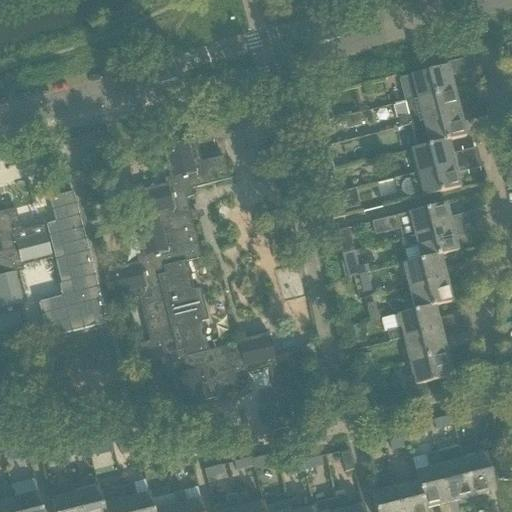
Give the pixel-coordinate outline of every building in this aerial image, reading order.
[(404,103),(453,91),(447,67),(410,76),(398,79),(404,103),(394,105),(393,105),(393,106),(404,103)] [(404,103),(393,106),(397,119),(399,129),(409,127),(459,114),(456,104),(453,91),(404,103)] [(308,127),(322,124),(317,105),(304,108),(308,127)] [(447,142),(465,138),(459,114),(409,127),(415,149),(427,146),(427,147),(447,142)] [(313,145),(327,141),(322,124),(308,127),(313,145)] [(223,348),(208,352),(200,323),(207,322),(200,290),(193,292),(185,263),(201,259),(185,199),(193,197),(191,190),(228,181),(223,157),(200,163),(195,140),(163,148),(171,178),(164,180),(166,187),(136,195),(143,225),(136,227),(143,257),(136,259),(138,266),(108,274),(115,304),(138,299),(149,343),(126,348),(134,379),(164,372),(166,379),(174,377),(181,407),(250,390),(246,375),(268,370),(273,391),(258,395),(267,434),(291,428),(285,405),(300,402),(296,387),(304,385),(296,354),(274,359),(268,337),(237,345),(239,352),(225,355),(223,348)] [(453,165),(447,142),(427,147),(427,146),(415,149),(409,151),(415,175),(453,165)] [(320,172),(330,170),(332,169),(328,154),(316,157),(320,172)] [(0,163),(0,191),(11,190),(6,162),(0,163)] [(408,202),(421,198),(459,189),(453,165),(415,175),(393,180),(395,187),(399,189),(401,193),(404,196),(407,197),(408,202)] [(325,191),(334,189),(330,170),(320,172),(325,191)] [(103,187),(92,188),(93,201),(104,200),(103,187)] [(72,193),(48,199),(54,223),(45,226),(60,285),(58,286),(61,297),(37,304),(47,340),(107,324),(72,193)] [(332,221),(345,217),(340,200),(328,203),(332,221)] [(104,201),(92,201),(93,211),(104,211),(104,201)] [(399,242),(412,238),(451,229),(445,205),(393,218),(399,242)] [(0,341),(23,336),(15,306),(22,304),(14,274),(22,272),(20,265),(50,257),(41,226),(20,232),(14,209),(0,213),(0,250),(1,253),(0,252),(0,341)] [(457,252),(451,229),(412,238),(399,242),(402,251),(415,248),(418,261),(418,262),(439,256),(439,257),(457,252)] [(341,256),(353,253),(347,230),(335,232),(341,256)] [(445,279),(439,257),(439,256),(418,262),(418,261),(400,265),(406,289),(445,279)] [(359,276),(354,258),(342,261),(347,279),(357,276),(366,274),(359,276)] [(362,294),(370,291),(366,274),(357,276),(362,294)] [(434,308),(451,303),(445,279),(406,289),(412,312),(434,307),(434,308)] [(369,323),(378,321),(373,303),(365,306),(369,323)] [(400,329),(386,333),(388,343),(402,340),(439,330),(434,308),(434,307),(412,312),(396,316),(400,329)] [(356,345),(365,342),(360,325),(352,327),(356,345)] [(408,363),(445,354),(439,330),(402,340),(408,363)] [(412,377),(401,384),(404,394),(421,390),(420,385),(425,384),(451,377),(445,354),(408,363),(412,377)] [(364,374),(372,372),(368,355),(359,357),(364,374)] [(362,375),(358,375),(358,376),(362,391),(367,389),(368,392),(377,390),(372,372),(364,374),(362,375)] [(453,425),(470,421),(468,412),(451,417),(453,425)] [(435,429),(453,425),(451,417),(433,421),(435,429)] [(405,437),(422,433),(420,424),(403,429),(405,437)] [(255,437),(245,439),(247,448),(257,446),(255,437)] [(391,451),(408,447),(406,438),(388,442),(391,451)] [(110,439),(92,443),(95,456),(113,452),(111,444),(110,439)] [(138,450),(137,450),(134,439),(117,443),(120,455),(138,450)] [(71,457),(89,453),(86,444),(69,449),(71,457)] [(361,458),(379,454),(376,445),(359,450),(361,458)] [(140,458),(157,454),(155,446),(137,450),(138,450),(140,458)] [(445,451),(435,454),(448,504),(471,498),(460,453),(458,448),(445,451)] [(11,462),(28,458),(26,449),(8,453),(11,462)] [(41,465),(58,460),(56,452),(39,456),(41,465)] [(344,473),(353,471),(348,453),(340,455),(344,473)] [(448,504),(435,454),(425,456),(428,469),(415,473),(417,483),(424,510),(425,510),(448,504)] [(173,468),(191,464),(188,455),(171,460),(173,468)] [(485,455),(462,461),(471,498),(495,492),(485,455)] [(254,471),(271,467),(269,456),(251,461),(253,467),(254,471)] [(322,466),(320,458),(301,462),(301,464),(302,464),(304,471),(322,466)] [(253,467),(251,461),(251,459),(233,463),(236,472),(253,467)] [(304,473),(304,471),(302,464),(301,464),(284,469),(287,477),(304,473)] [(205,479),(223,475),(221,466),(203,471),(205,479)] [(93,482),(90,477),(75,486),(72,487),(74,495),(78,511),(102,511),(102,506),(96,481),(93,482)] [(417,483),(394,488),(400,511),(425,511),(425,510),(424,510),(417,483)] [(135,498),(132,485),(121,487),(125,500),(127,511),(152,511),(153,511),(150,500),(149,494),(135,498)] [(374,511),(400,511),(394,488),(370,495),(374,511)] [(182,492),(173,494),(176,506),(177,511),(202,511),(199,500),(185,504),(182,492)] [(351,509),(343,492),(334,494),(335,499),(338,511),(363,511),(362,506),(351,509)] [(248,505),(245,493),(234,495),(238,511),(264,511),(263,507),(262,502),(248,505)] [(16,511),(41,511),(37,494),(13,500),(16,511)] [(177,511),(176,506),(173,494),(150,500),(153,511),(152,511),(177,511)] [(52,511),(78,511),(74,495),(50,501),(52,511)] [(228,510),(221,511),(238,511),(234,495),(225,498),(227,506),(228,510)] [(299,511),(296,498),(286,501),(289,511),(313,511),(313,508),(299,511)] [(338,511),(335,499),(312,505),(313,508),(313,511),(338,511)] [(0,511),(16,511),(13,500),(0,502),(0,511)] [(127,511),(125,500),(102,506),(102,511),(127,511)] [(289,511),(286,501),(263,507),(264,511),(289,511)]
